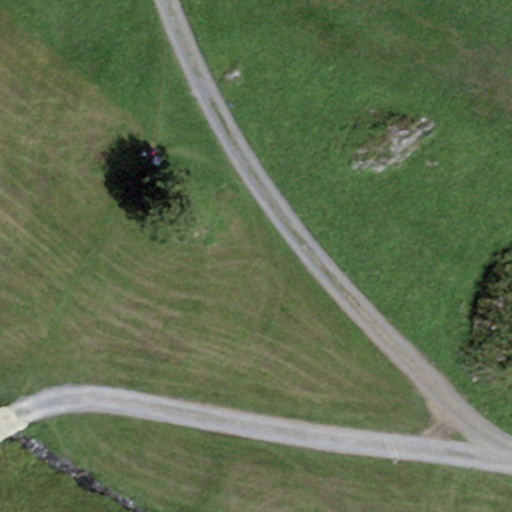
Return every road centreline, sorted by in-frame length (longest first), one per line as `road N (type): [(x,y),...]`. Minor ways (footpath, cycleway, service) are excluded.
road 1 (track): [(165,0),(244,162),(317,259),(398,350),(511,456)]
road 2 (track): [(511,464),(242,425),(115,397),(58,399),(0,416)]
